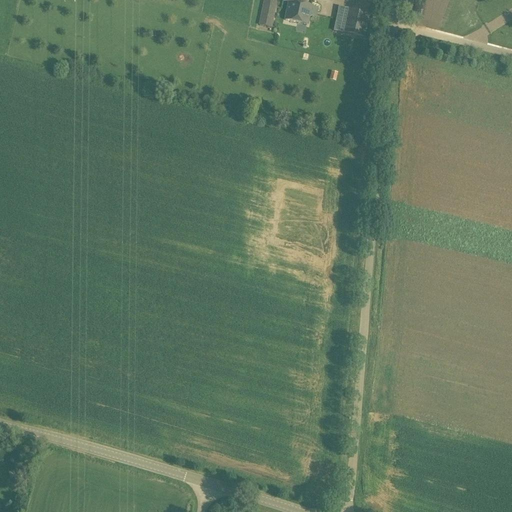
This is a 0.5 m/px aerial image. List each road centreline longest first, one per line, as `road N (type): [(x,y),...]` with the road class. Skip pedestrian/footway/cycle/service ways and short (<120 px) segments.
road 1 (unclassified): [(347,511),(393,0)]
road 2 (tertiary): [(205,483),(0,426)]
